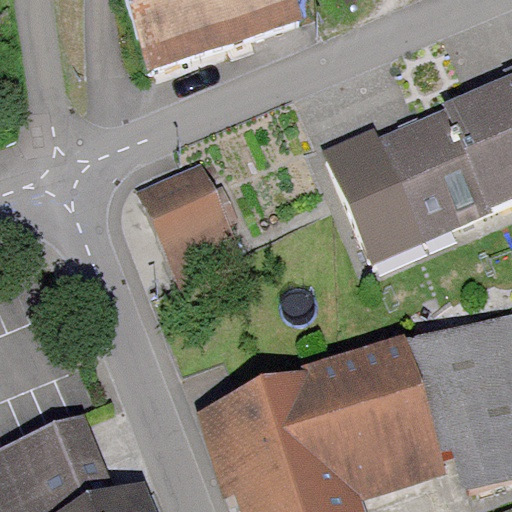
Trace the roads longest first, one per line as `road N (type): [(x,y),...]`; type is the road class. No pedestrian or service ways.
road 1 (residential): [(63,173),(468,0)]
road 2 (residential): [(63,173),(190,511)]
road 3 (residential): [(35,0),(63,173)]
